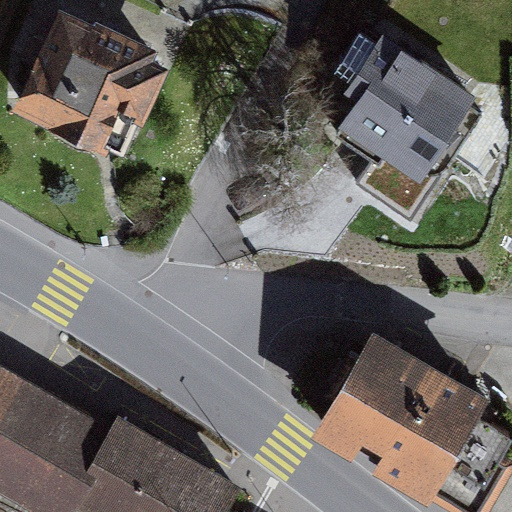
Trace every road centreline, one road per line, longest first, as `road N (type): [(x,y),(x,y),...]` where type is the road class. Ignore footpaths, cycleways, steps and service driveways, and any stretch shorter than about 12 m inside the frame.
road 1 (unclassified): [(511,321),(182,303),(128,343)]
road 2 (track): [(182,303),(213,201),(325,0)]
road 3 (tertiary): [(128,343),(371,511)]
road 4 (tertiary): [(0,271),(128,343)]
